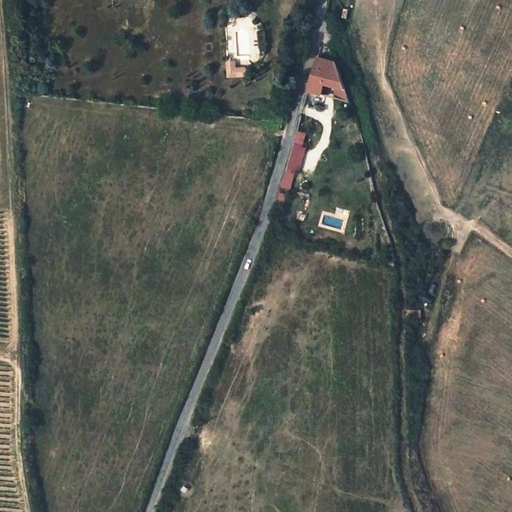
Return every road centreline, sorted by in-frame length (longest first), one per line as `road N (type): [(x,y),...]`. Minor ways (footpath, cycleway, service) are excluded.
road 1 (unclassified): [(148,511),(264,221),(322,0)]
road 2 (track): [(322,2),(402,265),(403,435),(418,511)]
road 3 (track): [(1,0),(16,279),(15,439),(27,511)]
